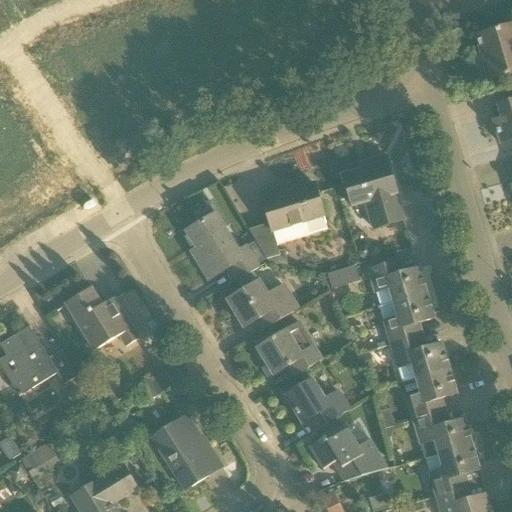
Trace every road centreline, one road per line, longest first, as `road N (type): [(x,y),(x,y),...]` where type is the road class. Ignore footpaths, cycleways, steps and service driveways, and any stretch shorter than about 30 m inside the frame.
road 1 (residential): [(245,511),(261,484),(256,437),(117,215)]
road 2 (residential): [(117,215),(268,144),(429,92)]
road 3 (residential): [(511,376),(429,92)]
road 4 (residential): [(117,215),(6,48)]
road 5 (residential): [(0,290),(117,215)]
